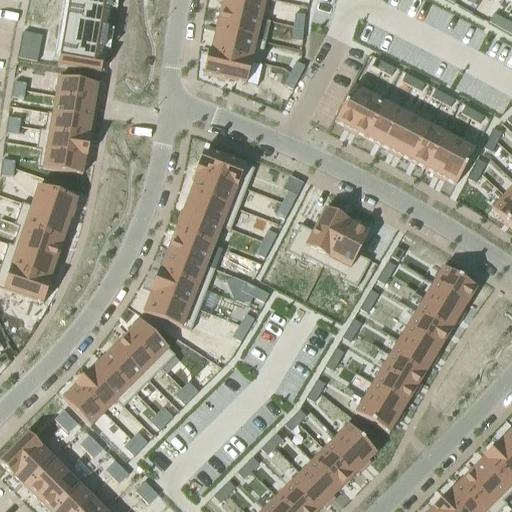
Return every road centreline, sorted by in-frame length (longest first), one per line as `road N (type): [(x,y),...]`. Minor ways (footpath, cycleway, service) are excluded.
road 1 (residential): [(156,105),(352,181),(511,264)]
road 2 (residential): [(156,105),(143,176),(92,302),(0,413)]
road 3 (residential): [(511,372),(378,511)]
